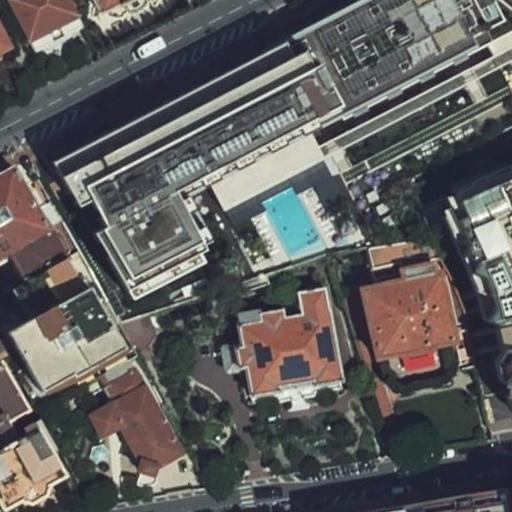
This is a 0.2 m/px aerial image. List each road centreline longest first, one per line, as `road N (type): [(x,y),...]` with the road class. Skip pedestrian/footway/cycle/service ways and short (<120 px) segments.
road 1 (tertiary): [(169,511),(511,457)]
road 2 (secondary): [(254,0),(0,134)]
